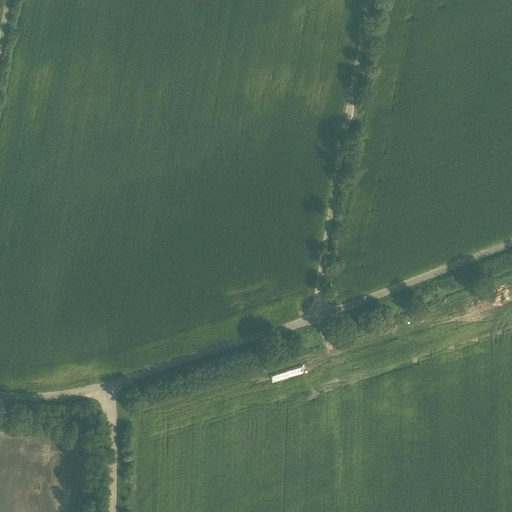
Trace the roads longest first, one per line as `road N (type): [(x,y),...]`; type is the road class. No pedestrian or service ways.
road 1 (unclassified): [(0,395),(117,383),(313,317)]
road 2 (unclassified): [(373,0),(313,317)]
road 3 (unclassified): [(313,317),(511,241)]
road 4 (track): [(117,511),(117,383)]
